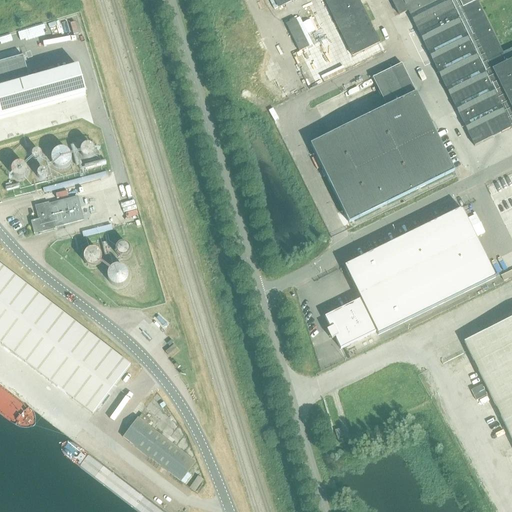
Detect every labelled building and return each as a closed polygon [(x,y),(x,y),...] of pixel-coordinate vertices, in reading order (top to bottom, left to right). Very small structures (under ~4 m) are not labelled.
[(358,0),(269,0),(274,10),(294,0),(310,0),(340,61),(379,43),(358,0)] [(511,0),(390,0),(399,16),(408,12),(415,27),(474,147),(510,129),(511,127),(511,0)] [(286,24),(299,52),(313,45),(299,18),(286,24)] [(23,56),(0,62),(0,116),(85,93),(78,67),(30,81),(23,56)] [(454,172),(435,132),(435,131),(433,127),(431,123),(401,64),(372,78),(386,107),(331,135),(310,145),(349,223),(454,172)] [(69,145),(74,166),(81,165),(75,144),(69,145)] [(94,152),(94,151),(94,150),(94,149),(93,148),(92,147),(92,146),(91,145),(90,145),(88,145),(87,145),(86,145),(85,145),(84,145),(83,146),(82,147),(81,148),(81,149),(80,150),(80,151),(80,152),(80,153),(81,155),(81,156),(82,157),(83,157),(84,158),(85,158),(86,159),(87,159),(88,159),(89,158),(91,158),(92,157),(93,156),(94,155),(94,153),(94,152)] [(71,160),(71,159),(71,157),(70,156),(70,155),(69,153),(68,152),(68,151),(66,150),(65,150),(64,149),(63,149),(61,149),(60,149),(58,149),(57,150),(56,150),(55,151),(54,152),(53,153),(52,154),(52,155),(51,157),(51,158),(51,159),(51,161),(52,162),(52,163),(53,165),(54,166),(55,167),(56,167),(57,168),(59,168),(60,169),(61,169),(63,168),(64,168),(65,168),(67,167),(68,166),(69,165),(69,164),(70,163),(71,161),(71,160)] [(40,158),(40,157),(41,157),(41,156),(40,155),(40,154),(39,153),(38,152),(37,152),(36,152),(35,151),(34,152),(33,152),(32,153),(32,154),(31,154),(31,155),(31,156),(31,157),(31,158),(32,159),(32,160),(33,160),(34,161),(35,161),(36,161),(37,161),(38,161),(38,160),(39,160),(40,159),(40,158)] [(85,165),(86,171),(107,165),(105,159),(85,165)] [(27,171),(27,170),(26,168),(25,167),(24,166),(23,165),(22,164),(21,163),(19,163),(18,163),(16,163),(15,164),(14,165),(12,166),(12,167),(11,168),(10,170),(10,171),(11,173),(11,174),(12,176),(13,177),(14,178),(15,179),(16,179),(18,179),(19,179),(21,179),(22,178),(24,178),(25,177),(26,175),(26,174),(27,173),(27,171)] [(38,172),(37,172),(37,173),(37,174),(37,175),(37,176),(37,177),(38,178),(39,179),(40,179),(41,180),(42,180),(43,180),(43,179),(44,179),(45,179),(45,178),(46,178),(46,177),(46,176),(47,176),(47,175),(47,174),(46,173),(46,172),(45,172),(45,171),(44,171),(44,170),(43,170),(42,170),(41,170),(40,170),(39,170),(39,171),(38,171),(38,172)] [(116,185),(122,212),(137,208),(129,182),(116,185)] [(39,220),(31,222),(34,234),(54,229),(54,228),(83,220),(77,198),(48,205),(48,204),(36,207),(39,220)] [(494,274),(461,209),(344,267),(360,300),(325,317),(330,329),(328,330),(332,338),(334,337),(340,349),(494,274)] [(478,235),(486,232),(479,213),(471,216),(478,235)] [(127,253),(128,251),(128,249),(127,248),(126,246),(125,245),(123,245),(122,245),(120,245),(119,246),(117,247),(117,248),(116,250),(116,252),(117,253),(118,255),(119,256),(121,256),(122,256),(124,256),(125,255),(127,254),(127,253)] [(133,246),(140,266),(145,265),(138,245),(133,246)] [(96,249),(94,249),(92,248),(90,249),(88,249),(87,250),(85,252),(84,253),(83,255),(83,257),(83,259),(83,261),(84,263),(86,264),(87,265),(89,266),(91,267),(93,267),(95,266),(97,266),(98,265),(100,263),(101,261),(101,259),(101,257),(101,255),(100,254),(99,252),(98,250),(96,249)] [(0,342),(93,414),(130,366),(0,265),(0,342)] [(109,270),(109,271),(108,272),(108,273),(108,274),(107,275),(107,276),(107,278),(108,279),(108,280),(108,281),(109,282),(109,283),(110,283),(111,284),(112,285),(113,285),(114,286),(115,286),(116,287),(117,287),(118,287),(119,287),(120,287),(121,286),(122,286),(123,285),(124,285),(125,284),(126,283),(126,282),(127,281),(127,280),(128,279),(128,278),(128,277),(128,276),(128,275),(128,274),(128,273),(127,272),(127,271),(126,270),(125,269),(125,268),(124,268),(123,267),(122,267),(121,266),(120,266),(119,266),(118,266),(117,266),(115,266),(114,266),(113,267),(112,267),(112,268),(111,269),(110,269),(109,270)] [(511,318),(464,342),(511,440),(511,318)] [(166,353),(171,358),(178,352),(174,347),(166,353)] [(65,439),(0,388),(0,413),(52,454),(62,459),(71,460),(75,455),(73,445),(65,439)] [(123,438),(180,482),(195,463),(138,419),(123,438)] [(335,430),(338,441),(345,438),(342,428),(335,430)]
